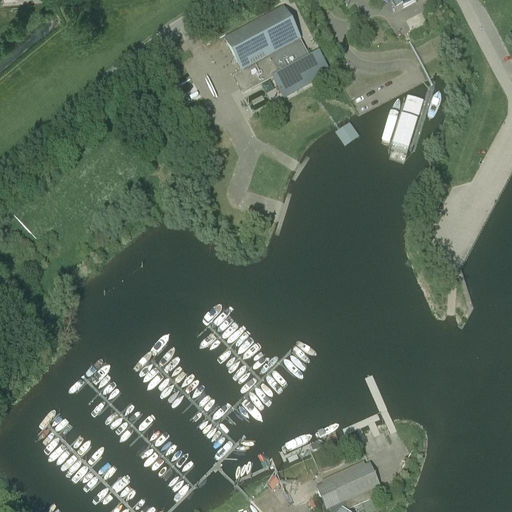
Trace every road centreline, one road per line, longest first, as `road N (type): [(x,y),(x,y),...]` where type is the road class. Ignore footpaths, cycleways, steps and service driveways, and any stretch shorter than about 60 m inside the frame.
road 1 (unclassified): [(0,171),(146,48),(229,0)]
road 2 (unclassified): [(511,142),(453,248),(450,319)]
